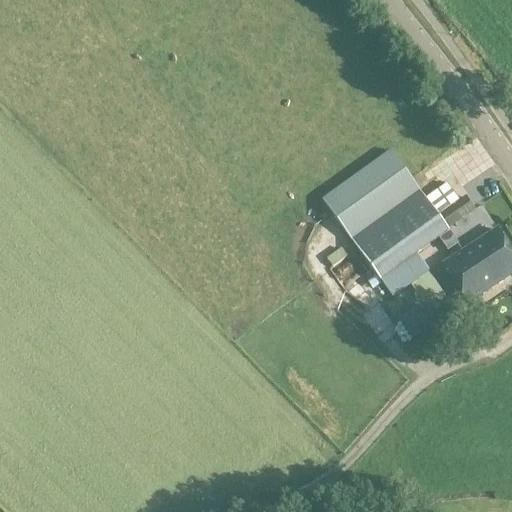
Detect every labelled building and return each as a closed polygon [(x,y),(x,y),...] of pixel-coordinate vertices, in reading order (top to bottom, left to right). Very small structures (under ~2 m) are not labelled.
[(448,232),(447,231),(425,201),(390,153),(322,201),(393,299),(429,274),(416,255),(448,232)] [(425,201),(447,231),(464,219),(475,211),(465,198),(459,203),(447,185),(425,201)] [(511,255),(496,232),(443,268),(468,305),(511,275),(511,255)] [(325,257),(332,268),(347,260),(341,248),(325,257)] [(443,295),(424,308),(435,324),(454,311),(443,295)] [(400,320),(413,340),(429,329),(416,309),(400,320)] [(434,326),(416,341),(427,354),(445,339),(434,326)]
